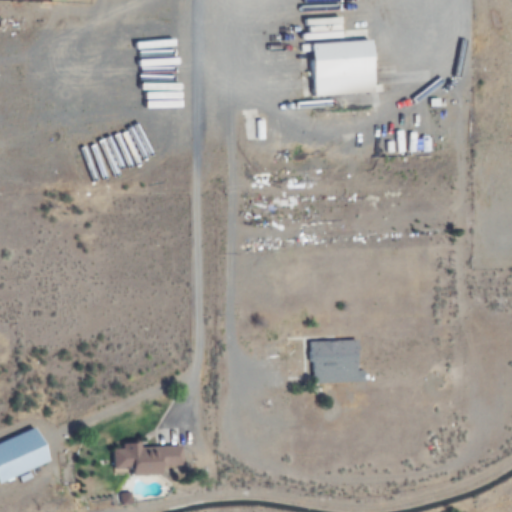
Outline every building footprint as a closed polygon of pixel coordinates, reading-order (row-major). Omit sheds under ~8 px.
[(367,95),(364,41),(341,42),(341,34),(303,36),(306,98),(367,95)] [(245,140),(263,140),(263,119),(245,119),(245,140)] [(251,263),(251,278),(271,278),(271,263),(251,263)] [(352,340),(304,340),(305,383),(360,383),(359,369),(353,370),(352,340)] [(155,474),(155,468),(179,466),(178,446),(126,449),(126,446),(108,447),(109,471),(125,470),(126,476),(155,474)]
